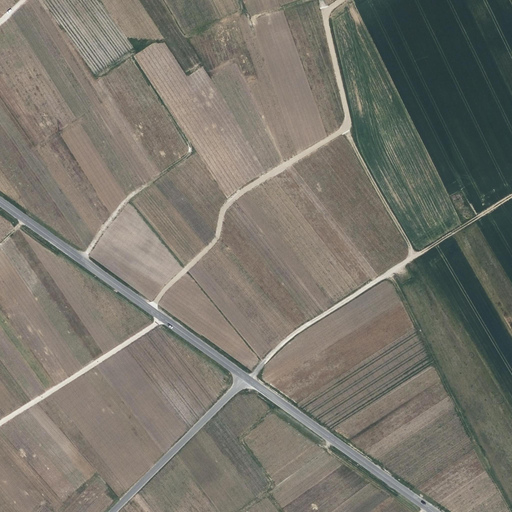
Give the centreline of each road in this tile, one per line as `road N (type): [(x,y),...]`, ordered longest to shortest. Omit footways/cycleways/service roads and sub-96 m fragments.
road 1 (track): [(511,194),(288,338),(247,377)]
road 2 (secondary): [(247,377),(0,200)]
road 3 (track): [(152,309),(212,245),(227,201),(350,117)]
road 4 (secondary): [(434,511),(247,377)]
road 5 (track): [(0,421),(164,318)]
road 6 (tertiary): [(113,511),(247,377)]
